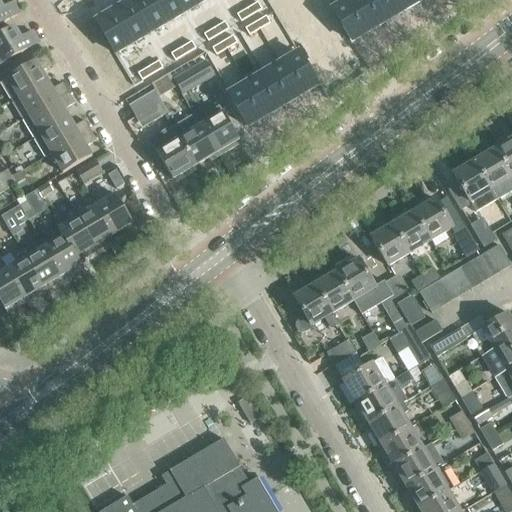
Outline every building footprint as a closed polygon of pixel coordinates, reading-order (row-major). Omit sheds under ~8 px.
[(151,0),(131,0),(130,1),(150,34),(166,24),(151,0)] [(174,0),(151,0),(166,24),(183,14),(174,0)] [(196,0),(174,0),(183,14),(199,5),(196,0)] [(350,0),(347,0),(332,9),(351,43),(370,32),(350,0)] [(373,0),(350,0),(370,32),(386,22),(373,0)] [(395,0),(373,0),(386,22),(403,12),(395,0)] [(417,0),(395,0),(403,12),(419,2),(417,0)] [(130,1),(113,11),(133,44),(150,34),(130,1)] [(0,25),(20,13),(14,3),(8,7),(3,11),(0,5),(0,25)] [(257,4),(247,10),(251,16),(261,10),(257,4)] [(247,10),(236,16),(241,23),(251,16),(247,10)] [(113,11),(95,21),(115,55),(133,44),(113,11)] [(265,17),(255,23),(259,30),(270,24),(265,17)] [(224,23),(214,29),(218,36),(228,30),(224,23)] [(255,23),(245,30),(249,37),(259,30),(255,23)] [(0,65),(38,43),(32,34),(26,37),(21,41),(14,29),(4,35),(0,28),(0,65)] [(214,29),(203,35),(207,42),(218,36),(214,29)] [(232,37),(222,43),(226,50),(236,44),(232,37)] [(191,43),(181,49),(185,56),(195,50),(191,43)] [(222,43),(211,49),(215,56),(226,50),(222,43)] [(181,49),(171,55),(175,62),(185,56),(181,49)] [(297,53),(279,64),(299,97),(317,86),(297,53)] [(0,83),(12,103),(47,83),(43,76),(44,72),(52,67),(46,56),(35,62),(12,76),(10,73),(0,78),(0,83)] [(158,62),(148,68),(152,75),(162,69),(158,62)] [(181,94),(213,74),(206,62),(174,81),(181,94)] [(279,64),(262,74),(282,107),(299,97),(279,64)] [(148,68),(137,75),(141,81),(152,75),(148,68)] [(262,74),(246,83),(266,117),(282,107),(262,74)] [(50,89),(47,83),(12,103),(23,122),(29,118),(68,95),(62,84),(54,89),(50,89)] [(246,83),(228,94),(247,128),(266,117),(246,83)] [(135,118),(161,102),(155,91),(129,107),(135,118)] [(69,120),(65,113),(66,110),(74,105),(68,95),(29,118),(23,122),(34,140),(69,120)] [(142,129),(168,114),(161,102),(135,118),(142,129)] [(228,152),(241,144),(219,108),(206,116),(202,110),(194,115),(200,126),(217,154),(225,148),(228,152)] [(195,167),(217,154),(200,126),(194,115),(172,128),(178,139),(195,167)] [(51,155),(90,132),(84,122),(76,127),(72,126),(69,120),(34,140),(45,159),(51,155)] [(195,167),(178,139),(172,128),(149,141),(173,180),(174,180),(176,183),(187,176),(185,173),(194,167),(195,167)] [(51,155),(63,175),(91,158),(87,150),(88,147),(96,142),(90,132),(51,155)] [(504,145),(495,150),(511,178),(511,135),(502,141),(504,145)] [(511,178),(495,150),(474,162),(491,191),(497,201),(511,191),(511,178)] [(82,184),(101,173),(95,162),(76,174),(82,184)] [(491,191),(474,162),(452,175),(475,214),(497,201),(491,191)] [(0,185),(12,179),(7,172),(0,175),(0,185)] [(16,186),(21,183),(24,181),(20,174),(12,179),(16,186)] [(0,195),(16,186),(12,179),(0,185),(0,195)] [(57,184),(62,193),(71,189),(65,180),(57,184)] [(132,226),(115,197),(95,208),(112,237),(114,242),(134,230),(132,226)] [(435,200),(413,213),(430,242),(452,229),(435,200)] [(25,216),(32,213),(27,203),(20,207),(25,216)] [(94,248),(96,252),(114,242),(112,237),(95,208),(86,214),(82,207),(72,212),(94,248)] [(77,263),(79,263),(81,267),(84,265),(84,264),(83,260),(96,252),(94,248),(72,212),(63,218),(67,225),(57,231),(61,238),(62,238),(77,263)] [(22,232),(18,227),(10,213),(2,218),(13,237),(22,232)] [(413,213),(392,226),(409,255),(430,242),(413,213)] [(483,248),(495,241),(482,220),(470,227),(483,248)] [(388,267),(409,255),(392,226),(371,239),(388,267)] [(511,254),(511,229),(501,236),(511,254)] [(466,258),(478,251),(465,230),(453,237),(466,258)] [(63,283),(81,272),(83,271),(81,267),(79,263),(77,263),(62,238),(61,238),(43,249),(63,283)] [(488,252),(500,273),(510,267),(498,246),(488,252)] [(24,260),(43,294),(63,283),(43,249),(25,260),(24,260)] [(7,271),(26,304),(43,294),(24,260),(25,260),(21,252),(11,258),(15,265),(7,271)] [(490,279),(500,273),(488,252),(478,258),(490,279)] [(490,279),(478,258),(468,264),(480,285),(490,279)] [(378,294),(358,260),(336,273),(353,302),(359,313),(373,304),(374,306),(380,303),(386,313),(397,307),(397,306),(398,306),(387,288),(378,294)] [(470,291),(480,285),(468,264),(458,270),(470,291)] [(429,287),(438,282),(440,281),(433,269),(422,275),(429,287)] [(461,296),(470,291),(458,270),(448,276),(461,296)] [(0,305),(4,312),(4,311),(6,315),(26,304),(7,271),(0,274),(0,305)] [(317,284),(315,286),(332,314),(353,302),(336,273),(330,277),(327,273),(315,281),(317,284)] [(448,276),(440,281),(438,282),(451,302),(461,296),(448,276)] [(398,306),(409,299),(397,277),(385,284),(387,288),(398,306)] [(441,308),(451,302),(438,282),(429,287),(428,288),(441,308)] [(305,333),(311,329),(310,327),(324,319),(330,330),(338,325),(332,314),(315,286),(293,298),(304,317),(298,321),(295,324),(295,328),(297,332),(301,333),(305,333)] [(431,314),(441,308),(428,288),(418,294),(431,314)] [(422,321),(409,299),(398,306),(397,306),(397,307),(410,328),(422,321)] [(399,335),(410,328),(397,307),(386,313),(399,335)] [(511,323),(506,314),(481,328),(489,341),(480,346),(485,355),(511,338),(511,323)] [(414,335),(416,340),(420,346),(441,333),(435,322),(414,335)] [(410,328),(399,335),(389,341),(396,352),(405,346),(417,366),(428,360),(420,346),(416,340),(414,335),(410,328)] [(435,359),(465,341),(459,330),(429,348),(435,359)] [(369,352),(379,346),(372,334),(362,340),(369,352)] [(495,378),(511,367),(511,338),(485,355),(482,357),(495,378)] [(333,366),(355,353),(348,341),(326,354),(333,366)] [(393,381),(380,359),(343,382),(355,403),(384,386),(393,381)] [(249,425),(258,419),(227,366),(218,371),(249,425)] [(511,367),(495,378),(508,399),(511,396),(511,367)] [(431,387),(442,381),(436,371),(425,377),(431,387)] [(437,398),(448,391),(442,381),(431,387),(437,398)] [(460,399),(471,393),(464,382),(453,389),(460,399)] [(355,403),(368,425),(397,407),(384,386),(355,403)] [(472,421),(483,414),(471,393),(460,399),(472,421)] [(397,407),(368,425),(373,432),(369,434),(378,448),(381,446),(410,429),(402,416),(408,412),(403,404),(397,407)] [(456,430),(467,424),(461,413),(450,420),(456,430)] [(462,440),(473,434),(467,424),(456,430),(462,440)] [(485,442),(496,435),(490,424),(479,431),(485,442)] [(381,446),(394,467),(422,450),(410,429),(381,446)] [(491,452),(502,445),(496,435),(485,442),(491,452)] [(276,511),(257,480),(258,480),(258,479),(237,491),(227,475),(239,468),(223,439),(222,440),(222,441),(170,472),(170,471),(169,471),(169,472),(161,477),(166,486),(132,506),(127,497),(102,511),(276,511)] [(398,474),(395,476),(403,489),(405,487),(406,489),(435,472),(435,471),(440,468),(443,466),(431,445),(422,450),(394,467),(398,474)] [(482,473),(493,466),(486,455),(475,462),(482,473)] [(505,487),(493,466),(482,473),(494,493),(505,487)] [(435,472),(406,489),(419,510),(448,493),(448,492),(453,489),(440,468),(435,471),(435,472)] [(505,511),(509,511),(511,511),(511,498),(505,487),(494,493),(505,511)] [(459,511),(448,493),(419,510),(420,511),(459,511)]
